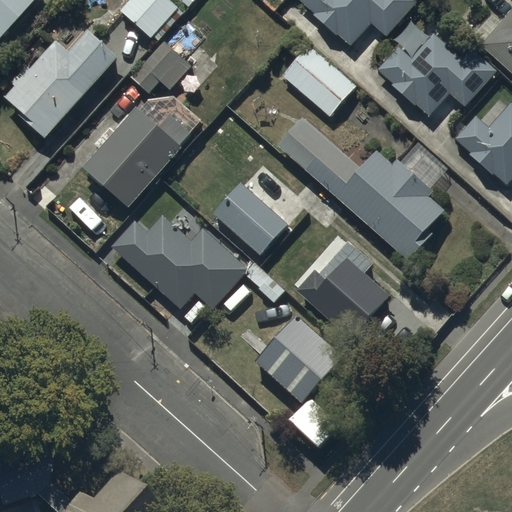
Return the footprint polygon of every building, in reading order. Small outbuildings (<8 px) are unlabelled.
[(0,0),(0,61),(52,4),(47,0),(0,0)] [(142,0),(124,20),(156,49),(182,20),(159,0),(142,0)] [(348,62),(370,38),(383,50),(415,16),(397,0),(387,0),(381,7),(374,0),(331,0),(330,2),(328,0),(309,0),(296,15),(348,62)] [(511,22),(481,56),(511,83),(511,22)] [(9,110),(53,150),(124,72),(92,43),(74,63),(62,52),(9,110)] [(430,129),(452,105),(465,117),(497,83),(474,62),(463,74),(433,46),(412,69),(400,58),(378,82),(430,129)] [(194,80),(164,53),(132,89),(153,108),(165,96),(173,103),(194,80)] [(286,86),(331,126),(356,99),(312,58),(286,86)] [(507,198),(511,192),(511,117),(509,115),(489,138),(477,127),(455,151),(507,198)] [(88,182),(131,220),(184,162),(180,159),(192,146),(173,128),(160,141),(141,124),(88,182)] [(280,162),(407,276),(433,248),(427,242),(442,227),(425,212),(431,205),(395,172),(389,179),(375,166),(360,182),(306,133),(280,162)] [(243,190),(215,221),(262,263),(290,232),(243,190)] [(293,209),(324,238),(339,222),(308,193),(293,209)] [(193,256),(165,230),(151,246),(139,236),(118,259),(184,319),(197,306),(213,321),(249,282),(206,243),(193,256)] [(264,279),(280,294),(290,282),(274,268),(264,279)] [(309,312),(351,351),(389,309),(347,271),(309,312)] [(249,367),(297,411),(335,369),(271,311),(241,343),(257,358),(249,367)] [(0,447),(0,503),(0,505),(37,494),(55,511),(61,511),(70,502),(49,483),(53,442),(3,437),(0,447)] [(153,511),(109,476),(89,500),(78,493),(70,502),(61,511),(153,511)]
